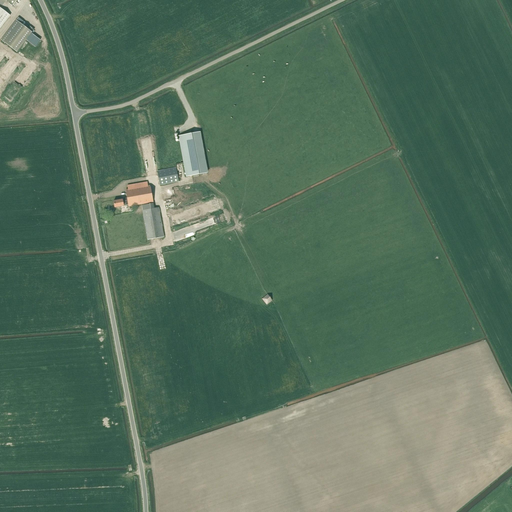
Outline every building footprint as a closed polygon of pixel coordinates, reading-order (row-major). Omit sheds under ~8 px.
[(0,28),(10,15),(0,7),(0,28)] [(16,20),(1,40),(17,52),(32,32),(16,20)] [(179,135),(186,175),(206,172),(199,132),(179,135)] [(176,167),(157,171),(160,184),(179,180),(176,167)] [(122,199),(114,201),(115,208),(124,206),(129,205),(129,207),(143,204),(142,205),(143,211),(154,209),(152,202),(153,202),(150,185),(148,186),(147,182),(127,185),(128,189),(126,190),(128,199),(123,200),(122,199)] [(154,209),(143,211),(148,240),(163,238),(158,208),(154,209)] [(267,294),(262,299),(267,305),(272,301),(267,294)]
